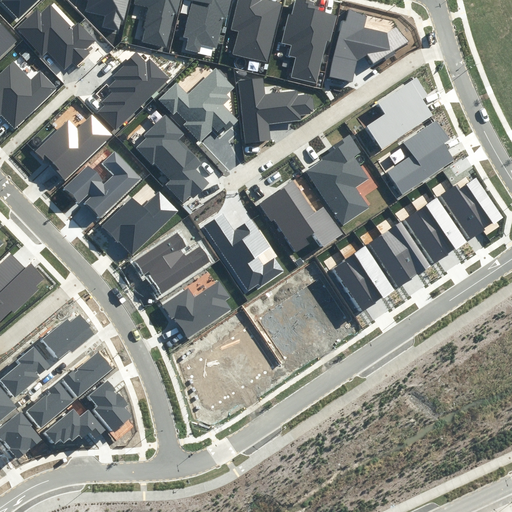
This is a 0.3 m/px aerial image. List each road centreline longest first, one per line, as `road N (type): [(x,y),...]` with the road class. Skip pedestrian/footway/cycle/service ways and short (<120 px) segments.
road 1 (residential): [(511,259),(241,439),(170,468)]
road 2 (residential): [(229,184),(414,57),(452,50)]
road 3 (residential): [(84,273),(135,343),(153,384),(170,468)]
road 4 (residential): [(170,468),(50,478),(0,505)]
road 5 (residential): [(511,176),(486,139),(452,50)]
road 6 (residential): [(0,181),(84,273)]
